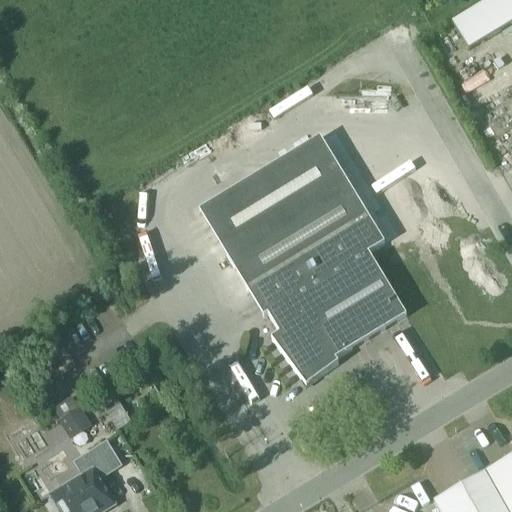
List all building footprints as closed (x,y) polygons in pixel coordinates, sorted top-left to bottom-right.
[(511,0),(487,0),(448,23),(467,57),(511,31),(511,0)] [(319,141),(198,214),(264,320),(268,317),(280,336),(272,342),(307,389),(339,366),(336,361),(407,319),(369,255),(383,246),(319,141)] [(202,206),(250,181),(246,173),(197,198),(202,206)] [(80,409),(79,410),(58,423),(71,443),(93,428),(80,409)] [(106,445),(75,465),(83,479),(51,498),(59,511),(105,511),(113,507),(98,482),(121,468),(106,445)] [(475,480),(434,504),(438,511),(511,511),(511,459),(493,470),(475,480)]
